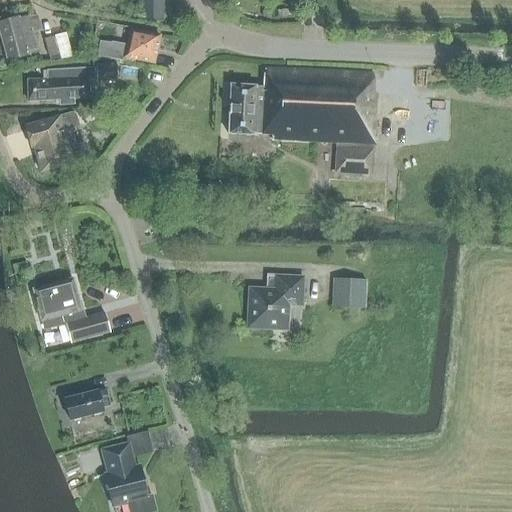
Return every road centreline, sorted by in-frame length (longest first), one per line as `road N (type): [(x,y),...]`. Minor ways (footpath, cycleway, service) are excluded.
road 1 (unclassified): [(209,511),(110,191)]
road 2 (tertiary): [(511,56),(252,44),(213,31)]
road 3 (unclassified): [(110,191),(111,161),(213,31)]
road 4 (residential): [(110,191),(34,197),(19,188),(0,151)]
